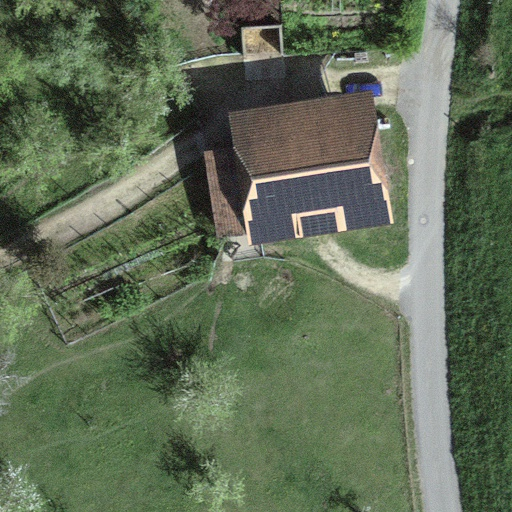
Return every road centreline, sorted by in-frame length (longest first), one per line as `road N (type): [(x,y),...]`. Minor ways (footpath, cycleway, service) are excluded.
road 1 (unclassified): [(431,0),(421,318),(436,511)]
road 2 (track): [(427,85),(268,87),(152,176),(0,260)]
